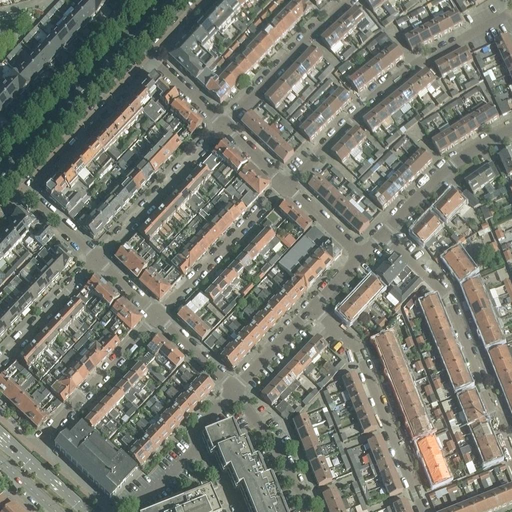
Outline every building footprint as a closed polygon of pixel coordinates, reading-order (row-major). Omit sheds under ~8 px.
[(95,15),(106,4),(104,2),(101,0),(84,0),(82,3),(83,4),(95,14),(95,15)] [(231,0),(224,0),(220,5),(234,17),(241,9),(231,0)] [(231,0),(241,9),(245,6),(247,8),(250,4),(246,0),(231,0)] [(294,0),(291,3),(292,3),(304,17),(305,17),(313,9),(304,0),(294,0)] [(388,11),(378,0),(366,0),(365,1),(374,13),(379,8),(383,13),(386,10),(387,11),(388,11)] [(379,0),(388,11),(392,8),(391,7),(396,4),(393,0),(379,0)] [(461,1),(457,3),(463,13),(467,11),(461,1)] [(283,10),(284,11),(297,24),(304,17),(292,3),(289,6),(288,5),(283,10)] [(83,4),(75,12),(86,23),(95,14),(83,4)] [(274,4),(268,10),(271,13),(277,7),(274,4)] [(220,5),(213,13),(227,27),(231,23),(232,24),(234,21),(236,23),(238,21),(234,17),(220,5)] [(347,17),(357,27),(365,19),(356,9),(347,17)] [(45,17),(48,20),(54,13),(52,11),(45,17)] [(281,13),(276,18),(289,32),(297,24),(284,11),(282,14),(281,13)] [(456,11),(446,17),(453,30),(463,24),(456,11)] [(75,12),(67,21),(78,32),(86,23),(75,12)] [(266,12),(260,18),(263,21),(269,15),(266,12)] [(397,12),(391,16),(394,20),(400,16),(397,12)] [(213,13),(205,21),(225,40),(227,42),(231,46),(233,43),(230,40),(226,36),(226,33),(223,31),(227,27),(213,13)] [(394,20),(391,16),(382,23),(385,27),(394,20)] [(42,26),(48,20),(45,17),(39,24),(42,26)] [(348,35),(357,27),(347,17),(338,24),(348,35)] [(453,30),(446,17),(436,23),(443,35),(453,30)] [(276,18),(268,26),(282,39),(289,32),(276,18)] [(258,19),(252,26),(255,29),(261,22),(258,19)] [(67,21),(59,30),(70,40),(78,32),(67,21)] [(205,21),(197,30),(210,42),(215,37),(222,44),(225,40),(205,21)] [(242,25),(238,21),(236,23),(234,25),(242,33),(246,29),(242,25)] [(436,23),(425,28),(432,41),(443,35),(436,23)] [(330,32),(340,43),(348,35),(338,24),(330,32)] [(421,31),(415,33),(422,46),(432,41),(425,28),(423,24),(419,27),(421,31)] [(275,47),(260,34),(255,29),(252,26),(249,29),(257,37),(253,41),(254,42),(267,55),(275,47)] [(266,28),(260,34),(275,47),(280,42),(282,39),(268,26),(266,28)] [(29,35),(32,37),(38,31),(35,28),(29,35)] [(62,49),(70,40),(59,30),(50,39),(62,49)] [(189,39),(215,63),(219,59),(218,59),(213,54),(209,51),(214,46),(210,43),(210,42),(197,30),(189,39)] [(370,31),(365,36),(368,40),(373,35),(370,31)] [(330,32),(321,40),(331,51),(334,55),(344,46),(340,43),(330,32)] [(362,33),(359,36),(363,44),(368,40),(365,36),(362,33)] [(378,44),(381,48),(391,41),(384,33),(375,40),(378,44)] [(422,46),(415,33),(405,39),(412,52),(422,46)] [(26,44),(32,37),(29,35),(23,41),(26,44)] [(243,35),(238,41),(241,44),(246,38),(243,35)] [(511,45),(508,37),(495,43),(500,54),(511,47),(511,45)] [(50,39),(42,47),(54,58),(62,49),(50,39)] [(202,51),(189,39),(173,56),(173,59),(197,82),(215,63),(202,51)] [(254,42),(252,45),(251,44),(246,49),(247,50),(260,62),(267,55),(254,42)] [(236,43),(230,49),(233,52),(239,46),(236,43)] [(12,52),(15,55),(21,49),(18,46),(12,52)] [(404,57),(395,46),(385,53),(394,65),(404,57)] [(42,47),(34,56),(45,67),(49,63),(54,58),(42,47)] [(351,55),(356,50),(353,47),(348,52),(351,55)] [(511,60),(511,47),(500,54),(504,64),(511,60)] [(313,48),(304,57),(315,67),(323,58),(313,48)] [(456,55),(462,68),(473,62),(466,49),(456,55)] [(260,62),(247,50),(244,53),(243,52),(238,57),(239,58),(252,70),(260,62)] [(229,51),(223,57),(226,60),(232,54),(229,51)] [(9,61),(15,55),(12,52),(6,59),(9,61)] [(346,60),(351,55),(348,52),(343,56),(346,60)] [(385,72),(394,65),(385,53),(376,61),(385,72)] [(456,55),(446,60),(452,73),(462,68),(456,55)] [(34,56),(26,65),(37,75),(45,67),(34,56)] [(297,65),(307,75),(315,67),(304,57),(297,65)] [(219,59),(215,63),(218,66),(219,68),(225,62),(222,59),(221,60),(219,58),(219,59)] [(252,70),(239,58),(237,60),(236,59),(231,65),(232,65),(245,78),(252,70)] [(455,78),(452,73),(446,60),(435,66),(442,79),(447,76),(450,81),(455,78)] [(376,79),(385,72),(376,61),(367,68),(376,79)] [(215,63),(197,82),(206,91),(220,104),(221,104),(231,93),(238,86),(225,73),(222,76),(221,75),(216,80),(210,74),(218,66),(215,63)] [(26,65),(18,73),(29,84),(32,81),(37,75),(26,65)] [(245,78),(232,65),(230,68),(229,67),(224,72),(225,73),(238,86),(245,78)] [(297,65),(289,74),(299,84),(307,75),(297,65)] [(331,65),(323,74),(326,77),(334,68),(331,65)] [(376,79),(367,68),(358,75),(367,86),(376,79)] [(435,90),(439,86),(426,71),(417,78),(426,89),(431,86),(435,90)] [(17,72),(6,84),(20,96),(30,85),(29,84),(18,73),(17,72)] [(281,82),(291,92),(299,84),(289,74),(281,82)] [(326,77),(323,74),(318,79),(321,82),(326,77)] [(358,94),(367,86),(358,75),(349,82),(358,94)] [(139,92),(164,115),(178,99),(156,80),(156,77),(153,76),(139,92)] [(417,97),(426,89),(417,78),(408,85),(417,97)] [(325,85),(322,88),(325,91),(328,88),(333,83),(330,80),(325,85)] [(281,82),(273,91),(284,100),(291,92),(281,82)] [(19,96),(20,96),(6,84),(0,90),(0,94),(9,103),(18,95),(19,96)] [(399,93),(408,104),(417,97),(408,85),(399,93)] [(315,89),(312,86),(307,91),(310,94),(315,89)] [(318,91),(313,96),(317,99),(322,94),(325,91),(322,88),(318,91)] [(337,94),(332,99),(342,109),(351,100),(341,90),(338,88),(335,92),(337,94)] [(265,99),(276,109),(284,100),(273,91),(265,99)] [(310,94),(307,91),(302,96),(305,99),(310,94)] [(130,101),(143,114),(151,121),(155,124),(164,115),(139,92),(130,101)] [(399,111),(408,104),(399,93),(390,100),(399,111)] [(0,94),(0,110),(1,112),(9,103),(0,94)] [(325,98),(329,102),(324,107),(334,117),(342,109),(332,99),(328,95),(325,98)] [(309,101),(312,104),(317,99),(313,96),(309,101)] [(381,107),(390,118),(399,111),(390,100),(381,107)] [(130,101),(122,109),(135,122),(143,114),(130,101)] [(173,115),(166,123),(167,125),(163,130),(165,132),(187,108),(180,101),(170,112),(173,115)] [(296,103),(291,108),(295,111),(299,106),(296,103)] [(477,106),(481,112),(489,124),(499,118),(491,106),(485,109),(482,103),(477,106)] [(503,103),(502,104),(497,105),(502,116),(508,114),(503,103)] [(263,108),(268,113),(271,109),(266,105),(263,108)] [(334,117),(324,107),(316,115),(326,125),(334,117)] [(381,107),(372,114),(381,126),(385,130),(394,123),(390,118),(381,107)] [(181,123),(185,126),(195,115),(187,108),(165,132),(169,136),(181,123)] [(290,116),(295,111),(291,108),(287,113),(290,116)] [(297,113),(300,116),(305,111),(302,108),(297,113)] [(122,109),(114,118),(127,130),(135,122),(122,109)] [(277,114),(271,109),(268,113),(273,118),(277,114)] [(489,124),(481,112),(471,118),(479,130),(489,124)] [(250,132),(260,121),(251,113),(241,124),(250,132)] [(297,113),(292,118),(296,121),(300,116),(297,113)] [(372,114),(363,122),(372,133),(381,126),(372,114)] [(197,127),(202,122),(195,115),(185,126),(188,129),(178,140),(183,144),(198,128),(197,127)] [(326,125),(316,115),(308,123),(318,133),(326,125)] [(302,117),(298,121),(304,127),(300,132),(307,139),(310,142),(318,133),(308,123),(302,117)] [(114,118),(106,126),(119,139),(127,130),(114,118)] [(471,118),(461,124),(469,136),(479,130),(471,118)] [(283,120),(280,124),(285,129),(288,125),(283,120)] [(151,121),(143,129),(147,133),(155,124),(151,121)] [(250,132),(258,140),(268,129),(260,121),(250,132)] [(469,136),(461,124),(452,130),(459,142),(469,136)] [(268,129),(258,140),(267,148),(277,137),(281,133),(278,131),(272,125),(268,129)] [(288,125),(285,129),(290,133),(293,130),(288,125)] [(106,126),(93,140),(107,152),(116,161),(121,156),(112,147),(119,139),(106,126)] [(181,146),(173,139),(170,137),(167,140),(154,128),(151,132),(174,154),(181,146)] [(358,147),(366,139),(356,129),(348,137),(358,147)] [(452,130),(442,136),(450,148),(459,142),(452,130)] [(151,132),(147,136),(157,145),(154,149),(167,161),(174,154),(151,132)] [(129,148),(137,139),(134,136),(126,145),(129,148)] [(297,140),(302,145),(305,141),(300,136),(297,140)] [(450,148),(442,136),(432,142),(440,155),(450,148)] [(267,148),(275,156),(285,145),(277,137),(267,148)] [(348,137),(340,145),(350,155),(355,160),(362,152),(358,147),(348,137)] [(401,147),(406,142),(403,139),(398,144),(401,147)] [(107,152),(93,140),(64,171),(77,183),(78,182),(88,191),(99,180),(98,178),(107,169),(111,164),(111,163),(104,155),(107,152)] [(213,162),(218,157),(221,160),(231,150),(224,143),(220,148),(219,148),(202,166),(209,173),(217,166),(213,162)] [(398,144),(393,149),(396,152),(401,147),(398,144)] [(145,146),(142,150),(161,168),(167,161),(154,149),(150,145),(148,148),(145,146)] [(284,164),(294,153),(285,145),(275,156),(284,164)] [(331,154),(342,164),(350,155),(340,145),(331,154)] [(140,156),(138,159),(141,162),(154,175),(161,168),(142,150),(138,154),(140,156)] [(239,157),(231,150),(221,160),(225,164),(213,176),(217,180),(239,157)] [(383,154),(380,151),(375,156),(378,160),(383,154)] [(432,161),(422,151),(414,159),(424,170),(432,161)] [(390,152),(382,160),(385,163),(389,167),(397,159),(390,152)] [(497,167),(500,174),(506,171),(511,168),(511,152),(500,158),(503,165),(497,167)] [(246,164),(239,157),(217,180),(224,187),(229,183),(225,179),(233,171),(236,175),(246,164)] [(121,159),(117,164),(124,171),(128,166),(121,159)] [(416,178),(424,170),(414,159),(405,167),(416,178)] [(380,168),(385,163),(382,160),(377,165),(380,168)] [(141,162),(133,171),(146,183),(154,175),(141,162)] [(493,164),(492,162),(485,167),(486,168),(476,176),(484,187),(489,195),(492,201),(509,193),(507,189),(506,187),(495,192),(489,184),(499,176),(493,164)] [(371,166),(368,163),(363,168),(366,171),(371,166)] [(401,163),(393,171),(407,186),(416,178),(405,167),(401,163)] [(228,188),(225,192),(227,193),(230,197),(232,198),(234,197),(233,196),(236,193),(245,184),(255,173),(249,166),(235,181),(238,184),(233,189),(231,191),(228,188)] [(218,192),(211,185),(214,181),(200,168),(193,175),(214,196),(218,192)] [(338,173),(333,168),(330,171),(335,176),(338,173)] [(361,176),(366,171),(363,168),(358,173),(361,176)] [(511,168),(506,171),(500,174),(505,186),(506,187),(507,189),(511,187),(511,168)] [(116,179),(120,175),(115,170),(111,174),(116,179)] [(77,183),(64,171),(56,179),(70,191),(77,183)] [(130,176),(126,181),(138,192),(146,183),(133,171),(129,175),(130,176)] [(373,174),(370,171),(365,176),(368,179),(373,174)] [(388,177),(386,179),(390,183),(389,184),(399,194),(407,186),(393,171),(392,171),(393,172),(388,177)] [(236,193),(233,196),(234,197),(238,201),(239,202),(242,198),(240,196),(244,191),(248,194),(251,190),(262,179),(255,173),(245,184),(236,193)] [(338,173),(335,176),(341,181),(344,178),(338,173)] [(211,200),(214,196),(193,175),(186,183),(197,193),(200,189),(211,200)] [(364,184),(368,179),(365,176),(360,181),(364,184)] [(476,176),(465,183),(473,195),(484,187),(476,176)] [(101,181),(97,185),(99,188),(100,189),(108,180),(105,177),(101,181)] [(317,195),(327,185),(319,177),(309,187),(317,195)] [(70,191),(56,179),(45,191),(45,195),(68,216),(80,203),(88,194),(89,193),(88,191),(78,182),(77,183),(70,191)] [(126,181),(125,179),(121,183),(122,185),(118,189),(129,200),(138,192),(126,181)] [(262,179),(251,190),(240,202),(247,209),(268,186),(268,185),(262,179)] [(186,183),(179,190),(201,210),(204,206),(193,196),(197,193),(186,183)] [(352,192),(355,189),(350,184),(347,187),(352,192)] [(391,202),(399,194),(389,184),(381,192),(391,202)] [(91,197),(99,188),(97,185),(89,193),(88,194),(91,197)] [(336,193),(327,185),(317,195),(326,203),(336,193)] [(114,193),(110,198),(121,209),(129,200),(118,189),(117,188),(113,192),(114,193)] [(369,196),(383,210),(391,202),(381,192),(377,188),(369,196)] [(360,194),(355,189),(352,192),(357,197),(360,194)] [(197,214),(201,210),(179,190),(172,197),(183,207),(186,204),(197,214)] [(474,209),(479,206),(481,206),(467,192),(461,197),(474,209)] [(344,201),(336,193),(326,203),(334,211),(344,201)] [(91,197),(88,194),(80,203),(83,205),(91,197)] [(463,204),(457,199),(452,194),(444,202),(455,213),(463,204)] [(492,201),(489,195),(483,198),(486,203),(492,201)] [(101,207),(113,218),(121,209),(110,198),(108,196),(104,201),(106,202),(102,206),(101,207)] [(191,215),(188,218),(180,210),(183,207),(172,197),(165,205),(187,225),(194,218),(191,215)] [(217,197),(212,202),(216,205),(217,204),(224,210),(221,213),(232,224),(239,217),(227,207),(220,200),(217,197)] [(224,197),(220,200),(227,207),(239,217),(245,210),(238,203),(234,200),(231,203),(224,197)] [(344,201),(334,211),(342,219),(352,209),(348,204),(352,200),(348,197),(344,201)] [(372,204),(367,200),(364,203),(369,208),(372,204)] [(287,219),(295,210),(286,202),(278,211),(287,219)] [(447,221),(455,213),(444,202),(436,211),(447,221)] [(80,203),(68,216),(72,220),(84,207),(83,205),(80,203)] [(372,204),(369,208),(374,213),(377,209),(372,204)] [(98,211),(93,215),(105,226),(113,218),(101,207),(102,206),(100,205),(96,209),(98,211)] [(165,205),(159,212),(169,222),(172,218),(183,229),(187,225),(165,205)] [(210,205),(205,210),(208,213),(213,208),(210,205)] [(485,221),(489,219),(495,217),(492,208),(486,211),(485,207),(480,209),(485,221)] [(12,218),(17,223),(26,231),(30,227),(33,230),(39,224),(25,212),(24,213),(20,209),(12,218)] [(361,216),(352,209),(342,219),(351,227),(361,216)] [(295,210),(287,219),(295,226),(303,218),(295,210)] [(84,216),(77,224),(93,239),(105,226),(93,215),(90,212),(85,217),(84,216)] [(166,225),(169,222),(158,212),(152,219),(170,237),(174,233),(166,225)] [(200,215),(198,217),(206,224),(209,227),(209,226),(220,237),(226,230),(215,220),(213,222),(209,217),(208,218),(205,216),(202,213),(200,215)] [(221,213),(215,220),(226,230),(232,224),(221,213)] [(369,225),(361,216),(351,227),(359,235),(369,225)] [(303,218),(295,226),(303,234),(311,226),(303,218)] [(429,218),(421,227),(432,237),(440,228),(429,218)] [(167,241),(170,237),(152,219),(145,226),(155,236),(158,233),(167,241)] [(267,222),(262,227),(265,230),(266,231),(273,237),(274,235),(276,230),(270,224),(267,222)] [(17,223),(7,233),(18,244),(28,233),(26,231),(17,223)] [(192,223),(187,228),(191,231),(192,230),(199,237),(196,239),(208,250),(214,243),(203,233),(200,230),(196,226),(192,223)] [(206,224),(200,230),(203,233),(214,243),(220,237),(209,226),(209,227),(206,224)] [(145,226),(138,234),(159,254),(163,250),(156,243),(159,240),(155,236),(145,226)] [(413,235),(424,245),(432,237),(421,227),(413,235)] [(305,236),(317,247),(325,238),(313,228),(305,236)] [(44,229),(38,235),(34,239),(34,240),(42,248),(53,237),(44,229)] [(185,231),(180,236),(201,257),(208,250),(196,239),(194,242),(187,235),(188,234),(185,231)] [(270,250),(271,252),(279,244),(273,237),(266,231),(258,239),(270,250)] [(7,233),(0,240),(0,242),(10,252),(18,244),(7,233)] [(454,234),(450,238),(454,242),(459,246),(463,243),(462,242),(458,238),(454,234)] [(28,240),(25,243),(28,246),(29,245),(31,243),(34,240),(34,239),(32,236),(28,240)] [(119,255),(114,260),(122,266),(131,257),(133,255),(129,252),(131,250),(136,244),(139,248),(144,243),(136,236),(131,240),(118,254),(119,255)] [(180,236),(175,241),(178,244),(179,243),(186,250),(184,252),(195,263),(201,257),(180,236)] [(278,265),(295,280),(306,291),(341,254),(325,238),(317,247),(305,236),(278,265)] [(283,238),(280,241),(289,249),(292,246),(284,238),(283,238)] [(259,255),(262,258),(270,250),(258,239),(250,247),(259,255)] [(0,242),(0,256),(3,259),(10,252),(0,242)] [(71,254),(57,242),(50,250),(57,256),(68,266),(72,261),(68,257),(71,254)] [(131,257),(122,266),(129,273),(151,250),(144,243),(139,248),(143,252),(137,259),(133,255),(131,257)] [(174,243),(167,249),(178,259),(189,270),(195,263),(184,252),(181,256),(177,251),(180,248),(174,243)] [(498,252),(495,243),(489,246),(492,254),(498,252)] [(487,246),(476,251),(478,255),(489,251),(487,246)] [(259,255),(250,247),(243,255),(251,263),(259,255)] [(167,249),(161,256),(163,257),(168,262),(175,269),(176,270),(183,276),(189,270),(178,259),(167,249)] [(43,250),(41,253),(40,253),(61,273),(68,266),(57,256),(54,259),(54,260),(47,253),(43,250)] [(151,250),(129,273),(136,280),(146,271),(142,267),(151,258),(149,257),(154,253),(151,250)] [(445,261),(453,272),(467,262),(459,251),(445,261)] [(37,257),(43,263),(47,266),(46,267),(44,270),(54,280),(61,273),(40,253),(37,257)] [(20,260),(22,263),(29,256),(26,254),(20,260)] [(248,276),(256,268),(242,255),(235,263),(244,272),(248,276)] [(269,264),(272,267),(279,259),(276,256),(269,264)] [(406,268),(393,256),(384,266),(397,278),(406,268)] [(14,267),(17,269),(22,263),(20,260),(14,267)] [(44,270),(40,266),(33,260),(29,264),(40,274),(37,278),(47,288),(54,280),(44,270)] [(467,262),(453,272),(461,282),(475,272),(467,262)] [(227,272),(236,280),(244,272),(235,263),(227,272)] [(272,267),(269,264),(261,273),(264,276),(272,267)] [(153,268),(139,283),(146,289),(159,274),(161,273),(162,272),(155,265),(153,268)] [(375,275),(377,276),(388,287),(397,278),(384,266),(375,275)] [(5,276),(8,279),(13,273),(10,270),(5,276)] [(159,274),(146,289),(152,295),(166,281),(174,272),(172,270),(171,270),(165,277),(161,273),(159,274)] [(37,278),(33,281),(29,277),(22,271),(19,275),(30,285),(41,295),(47,288),(37,278)] [(166,281),(152,295),(158,301),(159,301),(181,278),(174,272),(166,281)] [(236,280),(227,272),(220,280),(228,288),(232,291),(239,283),(236,280)] [(270,273),(267,276),(284,292),(279,296),(291,307),(298,300),(276,278),(270,273)] [(279,275),(276,278),(298,300),(306,291),(295,280),(290,285),(283,278),(279,275)] [(16,278),(12,282),(34,302),(41,295),(30,285),(26,288),(16,278)] [(80,295),(76,299),(84,307),(88,302),(85,299),(91,292),(94,296),(104,285),(97,278),(92,283),(91,283),(80,295)] [(416,278),(407,287),(412,292),(421,283),(416,278)] [(511,292),(511,286),(509,279),(503,282),(508,294),(511,292)] [(232,291),(228,288),(220,280),(212,288),(220,296),(223,299),(224,299),(232,291)] [(381,291),(370,280),(362,289),(373,299),(381,291)] [(12,282),(9,285),(13,289),(20,295),(17,299),(16,299),(27,309),(34,302),(12,282)] [(479,283),(464,289),(468,299),(489,291),(488,288),(482,290),(479,283)] [(97,299),(87,310),(91,314),(95,310),(111,292),(104,285),(94,296),(97,299)] [(396,288),(390,294),(393,297),(399,303),(401,304),(407,298),(412,292),(407,287),(401,293),(399,291),(396,288)] [(223,299),(220,296),(212,288),(204,296),(209,301),(215,307),(221,301),(223,299)] [(13,302),(10,306),(20,316),(27,309),(16,299),(17,299),(10,292),(6,289),(2,292),(9,299),(13,302)] [(255,289),(252,292),(253,292),(257,297),(261,294),(260,293),(255,289)] [(362,289),(354,297),(365,308),(373,299),(362,289)] [(264,290),(261,294),(284,315),(291,307),(279,296),(275,301),(264,290)] [(489,291),(468,299),(472,309),(493,300),(490,292),(489,291)] [(95,310),(91,314),(95,318),(99,313),(105,306),(109,309),(118,299),(111,292),(95,310)] [(176,318),(185,326),(199,312),(209,301),(204,296),(201,293),(176,318)] [(276,323),(284,315),(261,294),(257,297),(269,308),(265,312),(276,323)] [(415,296),(406,307),(410,310),(414,306),(417,309),(421,307),(425,316),(439,311),(435,300),(424,304),(422,303),(419,300),(415,296)] [(238,297),(230,305),(233,308),(241,300),(238,297)] [(354,297),(346,306),(357,316),(365,308),(354,297)] [(493,300),(472,309),(476,318),(491,313),(490,311),(497,309),(493,300),(493,301),(493,300)] [(74,301),(67,308),(78,318),(81,315),(92,325),(96,322),(74,301)] [(102,322),(99,325),(100,327),(103,329),(114,318),(116,320),(128,308),(121,302),(107,316),(102,322)] [(6,310),(0,304),(0,311),(3,314),(3,313),(13,323),(20,316),(10,306),(6,310)] [(210,305),(207,308),(212,313),(215,310),(210,305)] [(225,317),(233,308),(230,305),(222,314),(225,317)] [(249,306),(246,309),(269,331),(276,323),(265,312),(260,317),(249,306)] [(349,325),(357,316),(346,306),(338,314),(349,325)] [(67,308),(61,315),(83,335),(86,332),(89,329),(87,327),(85,324),(82,327),(75,321),(78,318),(67,308)] [(117,325),(110,332),(114,336),(120,329),(134,314),(128,308),(116,320),(114,323),(117,325)] [(246,309),(243,313),(254,323),(250,328),(261,339),(269,331),(246,309)] [(215,310),(212,313),(221,321),(223,318),(215,310)] [(425,316),(430,327),(443,321),(439,311),(425,316)] [(199,312),(185,326),(193,334),(201,325),(197,322),(203,316),(199,312)] [(0,316),(0,324),(7,331),(13,323),(3,313),(3,314),(0,316)] [(494,322),(491,313),(476,318),(480,328),(494,322)] [(134,314),(120,329),(127,335),(141,321),(141,320),(134,314)] [(61,315),(55,321),(65,331),(68,328),(76,335),(73,338),(77,342),(80,339),(83,335),(61,315)] [(494,322),(480,328),(484,338),(498,332),(498,331),(503,328),(500,320),(494,322)] [(62,334),(65,331),(55,321),(49,328),(71,348),(74,345),(69,341),(62,334)] [(448,332),(443,321),(430,327),(434,338),(448,332)] [(204,322),(201,325),(193,334),(201,342),(213,330),(204,322)] [(234,322),(231,325),(254,347),(261,339),(250,328),(245,332),(234,322)] [(231,325),(228,328),(239,339),(235,344),(246,355),(254,347),(231,325)] [(49,328),(43,334),(53,344),(56,341),(67,352),(71,348),(49,328)] [(219,328),(211,336),(218,342),(220,344),(239,362),(246,355),(235,344),(231,348),(218,337),(223,332),(219,328)] [(104,337),(101,340),(112,351),(119,344),(111,337),(105,331),(102,335),(104,337)] [(452,343),(448,332),(434,338),(438,348),(452,343)] [(502,342),(498,332),(484,338),(488,348),(502,342)] [(43,334),(36,341),(58,361),(64,355),(60,351),(57,354),(50,347),(53,344),(43,334)] [(211,336),(203,344),(210,350),(215,346),(218,342),(211,336)] [(380,355),(396,349),(391,336),(376,343),(380,355)] [(143,370),(154,358),(167,345),(159,337),(146,350),(151,355),(145,361),(141,356),(135,362),(138,366),(143,370)] [(79,344),(82,347),(87,342),(83,338),(79,344)] [(316,338),(308,346),(319,356),(327,347),(316,338)] [(98,344),(95,346),(99,350),(106,357),(112,351),(101,340),(98,344)] [(41,357),(44,354),(55,365),(58,361),(36,341),(30,347),(41,357)] [(218,342),(215,346),(217,348),(224,355),(220,359),(231,370),(232,370),(239,362),(220,344),(218,342)] [(456,353),(452,343),(438,348),(442,359),(456,353)] [(77,352),(82,347),(79,344),(74,349),(77,352)] [(175,353),(167,345),(154,358),(163,366),(175,353)] [(88,348),(86,350),(89,353),(100,364),(106,357),(99,350),(95,346),(91,351),(88,348)] [(311,364),(319,356),(308,346),(300,354),(311,364)] [(38,361),(41,357),(30,347),(24,354),(46,375),(49,371),(44,367),(45,367),(38,361)] [(396,349),(380,355),(385,367),(401,360),(396,349)] [(506,349),(490,355),(495,368),(511,362),(506,349)] [(94,370),(100,364),(89,353),(83,360),(94,370)] [(183,361),(175,353),(163,366),(171,374),(183,361)] [(442,359),(447,370),(461,364),(456,353),(442,359)] [(43,378),(46,375),(24,354),(18,361),(28,371),(31,367),(38,374),(43,378)] [(300,354),(292,363),(303,373),(305,375),(307,377),(315,368),(314,367),(311,364),(300,354)] [(65,365),(70,360),(66,357),(61,362),(65,365)] [(88,377),(94,370),(83,360),(77,366),(88,377)] [(406,373),(401,360),(385,367),(390,379),(406,373)] [(337,367),(340,370),(345,365),(342,361),(337,367)] [(511,363),(511,362),(495,368),(500,380),(511,374),(511,363)] [(0,394),(0,395),(10,385),(7,381),(16,371),(17,370),(20,366),(16,363),(0,379),(0,394)] [(73,363),(67,369),(70,373),(82,383),(88,377),(77,366),(73,363)] [(185,363),(182,367),(196,381),(200,377),(185,363)] [(295,381),(303,373),(292,363),(284,371),(295,381)] [(149,364),(145,369),(153,376),(156,373),(157,372),(149,364)] [(322,368),(319,372),(326,378),(329,381),(337,373),(334,370),(327,364),(323,368),(322,368)] [(465,375),(461,364),(447,370),(451,380),(465,375)] [(54,370),(57,373),(62,368),(59,365),(54,370)] [(147,374),(143,370),(138,366),(130,374),(139,382),(143,378),(147,374)] [(65,372),(61,376),(75,390),(82,383),(70,373),(67,369),(65,372)] [(10,385),(0,395),(8,402),(31,377),(28,374),(24,370),(21,374),(10,385)] [(58,386),(69,397),(75,390),(61,376),(57,373),(54,370),(49,375),(52,378),(53,377),(60,383),(58,386)] [(284,371),(276,380),(287,390),(291,394),(292,394),(295,390),(300,386),(295,381),(284,371)] [(406,373),(390,379),(395,391),(411,385),(409,379),(413,378),(410,371),(406,373)] [(164,381),(156,373),(153,376),(161,384),(164,381)] [(187,373),(184,377),(206,397),(211,392),(214,389),(202,378),(197,383),(187,373)] [(145,388),(139,382),(130,374),(123,382),(135,394),(138,397),(142,392),(141,391),(145,388)] [(505,391),(511,388),(511,374),(500,380),(505,391)] [(359,386),(355,375),(341,380),(346,392),(359,386)] [(455,391),(464,388),(469,386),(465,375),(451,380),(455,391)] [(8,402),(15,409),(24,399),(21,395),(31,385),(30,385),(35,380),(31,377),(8,402)] [(50,391),(63,403),(69,397),(58,386),(47,377),(41,383),(44,386),(46,384),(52,389),(50,391)] [(181,380),(191,390),(187,394),(199,405),(206,397),(184,377),(181,380)] [(143,378),(139,382),(145,388),(152,394),(156,390),(143,378)] [(329,381),(326,378),(321,384),(324,387),(329,381)] [(276,380),(269,388),(279,398),(283,402),(291,394),(287,390),(276,380)] [(123,382),(115,390),(124,398),(129,403),(131,405),(136,401),(132,398),(135,394),(123,382)] [(416,397),(411,385),(395,391),(400,403),(416,397)] [(346,392),(350,402),(364,397),(359,386),(346,392)] [(24,399),(15,409),(22,416),(41,395),(46,391),(42,387),(38,392),(37,392),(28,402),(24,399)] [(163,387),(160,390),(164,394),(166,396),(176,405),(172,410),(184,421),(191,413),(169,392),(168,392),(167,391),(163,387)] [(172,388),(168,392),(169,392),(191,413),(199,405),(187,394),(183,399),(172,389),(172,388)] [(271,406),(279,398),(268,388),(260,396),(271,406)] [(116,406),(124,398),(115,390),(107,398),(116,406)] [(315,390),(310,395),(313,398),(318,393),(315,390)] [(41,395),(22,416),(29,423),(39,412),(36,409),(45,399),(50,395),(50,394),(46,391),(41,395)] [(313,398),(310,395),(305,400),(308,403),(313,398)] [(477,406),(473,395),(459,401),(463,412),(477,406)] [(368,407),(364,397),(350,402),(354,413),(368,407)] [(400,403),(405,415),(420,409),(416,397),(400,403)] [(112,410),(116,406),(107,398),(99,407),(108,415),(114,421),(119,416),(112,410)] [(184,421),(172,410),(168,414),(151,399),(148,402),(176,429),(184,421)] [(39,412),(29,423),(37,430),(41,425),(42,425),(57,410),(61,405),(56,401),(52,406),(52,405),(42,415),(39,412)] [(148,402),(145,406),(161,421),(157,426),(169,437),(176,429),(148,402)] [(283,402),(275,410),(280,415),(285,420),(286,421),(295,413),(294,412),(283,402)] [(447,402),(441,404),(445,414),(447,418),(453,416),(451,412),(447,402)] [(125,415),(129,419),(136,411),(131,405),(129,403),(126,406),(130,410),(125,415)] [(482,417),(477,406),(463,412),(468,422),(482,417)] [(104,418),(108,415),(99,407),(92,415),(100,423),(110,432),(113,435),(117,431),(104,418)] [(299,407),(294,412),(295,413),(297,415),(302,410),(299,407)] [(354,413),(359,423),(372,418),(368,407),(354,413)] [(425,421),(420,409),(405,415),(409,427),(425,421)] [(92,415),(84,423),(92,431),(96,427),(106,437),(110,432),(100,423),(92,415)] [(310,428),(306,417),(292,422),(296,433),(310,428)] [(468,422),(472,433),(486,427),(482,417),(468,422)] [(359,423),(363,434),(377,429),(372,418),(359,423)] [(161,444),(169,437),(157,426),(153,430),(143,420),(140,424),(161,444)] [(409,427),(414,439),(430,433),(425,421),(409,427)] [(136,470),(107,442),(105,443),(92,431),(84,423),(69,439),(65,436),(54,447),(110,499),(120,487),(125,482),(124,481),(129,476),(130,476),(130,475),(135,469),(136,470)] [(147,437),(142,441),(154,452),(161,444),(140,424),(136,427),(147,437)] [(284,511),(270,476),(265,478),(257,458),(253,460),(245,441),(240,443),(232,424),(203,435),(212,456),(216,454),(224,473),(229,471),(237,490),(241,488),(250,511),(284,511)] [(490,438),(486,427),(472,433),(476,444),(490,438)] [(314,439),(310,428),(296,433),(301,444),(314,439)] [(127,435),(124,439),(125,439),(147,460),(154,452),(142,441),(138,446),(128,436),(127,435)] [(367,444),(371,454),(385,449),(380,438),(367,444)] [(476,444),(481,454),(495,449),(490,438),(476,444)] [(124,439),(121,442),(132,452),(127,457),(138,468),(139,468),(147,460),(125,439),(124,439)] [(319,449),(314,439),(301,444),(305,455),(319,449)] [(417,447),(421,457),(436,451),(432,441),(417,447)] [(305,455),(309,465),(323,460),(328,458),(324,447),(319,449),(305,455)] [(371,454),(366,457),(370,467),(389,460),(385,449),(371,454)] [(499,460),(495,449),(481,454),(485,465),(499,460)] [(440,461),(436,451),(421,457),(425,467),(440,461)] [(327,471),(323,460),(309,465),(314,476),(327,471)] [(374,478),(380,476),(393,470),(389,460),(370,467),(374,478)] [(425,467),(429,476),(444,470),(440,461),(425,467)] [(360,464),(352,467),(355,473),(359,472),(362,470),(360,464)] [(380,476),(384,487),(398,481),(393,470),(380,476)] [(448,481),(444,470),(429,476),(433,487),(448,481)] [(331,482),(327,471),(314,476),(318,487),(331,482)] [(402,492),(398,481),(384,487),(388,498),(402,492)] [(511,486),(502,490),(508,505),(511,503),(511,486)] [(497,510),(508,505),(502,490),(491,495),(497,510)] [(217,511),(209,491),(155,511),(217,511)] [(322,496),(326,507),(339,502),(335,491),(322,496)] [(485,511),(490,511),(497,510),(491,495),(480,499),(485,511)] [(19,511),(2,496),(0,498),(0,511),(19,511)] [(485,511),(480,499),(469,504),(472,511),(485,511)] [(345,500),(339,502),(326,507),(328,511),(345,511),(349,510),(345,500)] [(409,511),(406,501),(386,509),(387,511),(409,511)]
